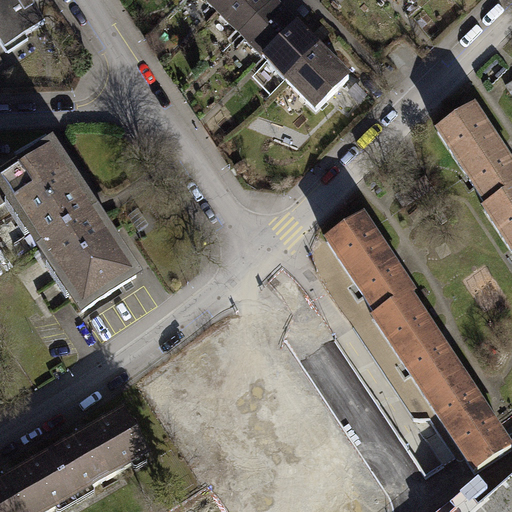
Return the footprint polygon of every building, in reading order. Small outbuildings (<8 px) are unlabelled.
[(21,37),(41,23),(35,13),(25,0),(0,0),(0,41),(16,30),(21,37)] [(202,0),(214,11),(225,0),(202,0)] [(237,35),(268,4),(264,0),(225,0),(214,11),(215,12),(217,15),(237,35)] [(260,58),(291,27),(268,4),(237,35),(240,38),(242,40),(260,58)] [(283,81),(314,50),(291,27),(260,58),(265,63),(283,81)] [(305,104),(337,73),(320,56),(314,50),(283,81),(288,86),(305,104)] [(511,81),(502,88),(510,99),(511,98),(511,81)] [(485,210),(511,192),(511,172),(469,109),(434,132),(485,210)] [(78,312),(129,278),(101,236),(47,154),(25,169),(0,185),(0,193),(15,216),(39,253),(43,258),(78,312)] [(242,164),(234,169),(240,178),(248,173),(242,164)] [(422,177),(391,197),(399,209),(430,189),(422,177)] [(511,259),(511,192),(485,210),(481,213),(511,259)] [(138,211),(129,217),(140,233),(149,227),(138,211)] [(374,321),(414,295),(363,218),(327,242),(377,317),(373,320),(374,321)] [(424,397),(460,373),(412,299),(415,297),(414,295),(374,321),(424,397)] [(476,474),(511,450),(495,425),(460,373),(424,397),(476,474)] [(44,456),(69,499),(145,456),(119,412),(44,456)] [(186,440),(213,492),(264,466),(241,422),(218,434),(213,426),(186,440)] [(0,481),(0,511),(47,511),(69,499),(44,456),(0,481)]
